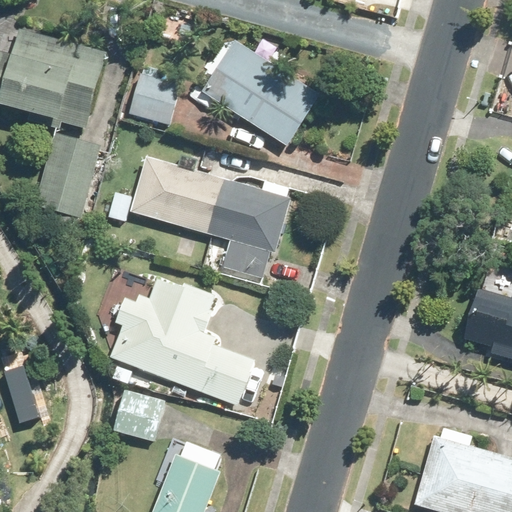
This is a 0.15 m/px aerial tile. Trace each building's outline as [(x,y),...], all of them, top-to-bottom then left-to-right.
[(192,20),(159,14),(154,42),(186,47),(192,20)] [(0,47),(0,100),(2,101),(4,94),(36,103),(32,117),(63,126),(65,116),(87,123),(108,48),(22,24),(14,51),(0,47)] [(205,87),(290,141),(322,91),(237,37),(205,87)] [(143,69),(131,109),(170,122),(183,82),(143,69)] [(57,130),(36,202),(82,214),(102,142),(57,130)] [(232,236),(224,264),(265,275),(273,248),(278,250),(294,195),(149,153),(133,207),(232,236)] [(116,191),(110,213),(127,218),(133,195),(116,191)] [(211,307),(217,292),(187,281),(174,282),(159,276),(152,296),(130,288),(118,319),(125,321),(114,353),(249,403),(264,360),(215,342),(218,334),(207,330),(215,309),(211,307)] [(511,294),(483,285),(467,335),(496,344),(495,348),(511,353),(511,294)] [(116,365),(113,377),(131,382),(135,371),(116,365)] [(137,373),(135,383),(146,385),(148,375),(137,373)] [(116,429),(155,439),(166,397),(127,387),(116,429)] [(436,432),(417,501),(455,511),(502,511),(511,477),(511,453),(472,442),(475,433),(446,425),(443,434),(436,432)] [(178,450),(153,511),(205,511),(223,467),(178,450)] [(511,511),(511,477),(502,511),(511,511)]
